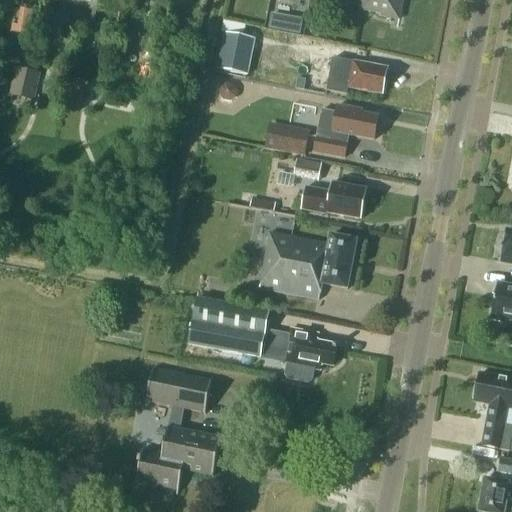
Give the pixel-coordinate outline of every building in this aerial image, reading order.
[(400,2),(400,0),(362,0),(361,10),(382,14),(381,16),(399,20),(402,2),(400,2)] [(227,36),(220,71),(247,76),(252,52),(250,40),(227,36)] [(350,73),(347,88),(383,95),(388,69),(344,60),(346,48),(295,38),(291,60),(342,70),(342,72),(350,73)] [(9,95),(34,101),(41,73),(16,67),(9,95)] [(78,75),(69,97),(86,105),(96,83),(78,75)] [(220,86),(219,94),(223,99),(230,100),(235,97),(236,90),(232,85),(226,83),(220,86)] [(349,136),(350,136),(374,141),(375,136),(377,135),(378,128),(377,126),(379,117),(363,114),(363,110),(337,105),(336,112),(321,109),(313,152),(345,158),(349,136)] [(309,131),(269,123),(264,149),(304,157),(309,131)] [(322,164),(297,159),(293,177),(318,182),(322,164)] [(366,190),(332,183),(330,192),(306,187),(301,210),(327,215),(327,214),(361,220),(366,190)] [(275,203),(251,199),(249,208),(273,213),(275,203)] [(511,231),(506,231),(500,263),(511,264),(511,231)] [(357,241),(330,236),(329,243),(269,232),(258,289),(319,300),(322,285),(348,290),(357,241)] [(511,286),(494,283),(492,294),(496,294),(491,320),(500,322),(501,319),(511,321),(511,286)] [(314,369),(320,371),(322,363),(333,366),(337,346),(333,345),(333,346),(328,345),(328,346),(315,343),(316,334),(291,329),(289,329),(288,335),(266,330),(269,313),(196,298),(187,344),(278,362),(283,363),(288,364),(285,376),(288,380),(308,383),(312,381),(314,369)] [(212,381),(155,369),(148,402),(172,407),(164,453),(145,449),(138,483),(178,491),(183,471),(213,477),(221,438),(180,430),(184,410),(205,415),(212,381)] [(511,380),(480,374),(474,402),(490,405),(482,447),(511,453),(511,426),(504,425),(508,409),(511,409),(511,380)] [(288,423),(292,406),(275,402),(271,420),(288,423)] [(478,511),(505,511),(507,502),(511,503),(511,499),(511,461),(500,459),(496,482),(484,480),(478,511)]
